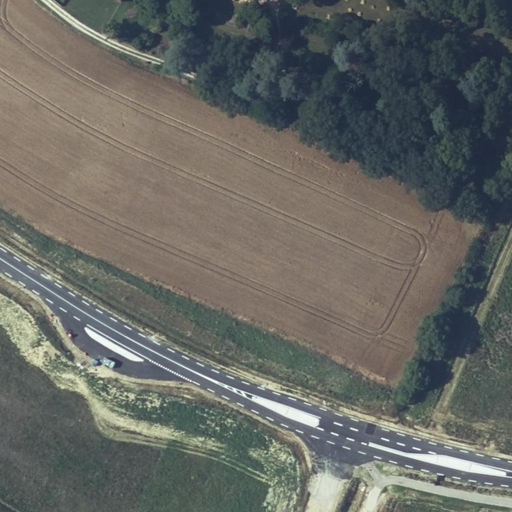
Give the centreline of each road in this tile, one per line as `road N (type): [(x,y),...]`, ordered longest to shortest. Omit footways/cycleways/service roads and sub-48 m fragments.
road 1 (primary): [(0,258),(186,368)]
road 2 (primary): [(186,368),(345,444)]
road 3 (primary): [(345,444),(511,482)]
road 4 (primary): [(330,415),(186,368)]
